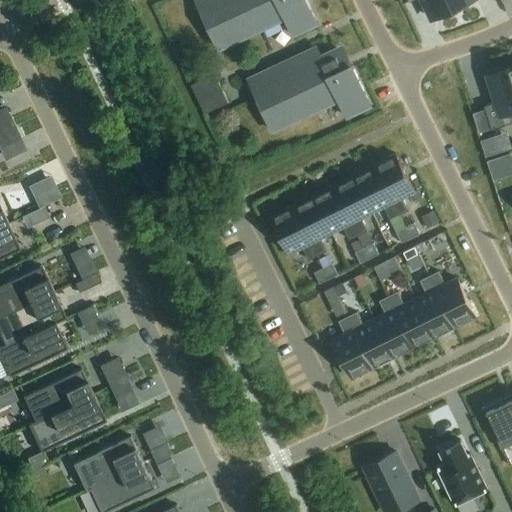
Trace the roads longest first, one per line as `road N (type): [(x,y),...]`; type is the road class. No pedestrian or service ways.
road 1 (residential): [(7,30),(223,487)]
road 2 (residential): [(340,432),(226,194)]
road 3 (residential): [(511,301),(399,78)]
road 4 (residential): [(340,432),(511,354)]
road 5 (residential): [(223,487),(340,432)]
road 6 (residential): [(511,27),(399,78)]
